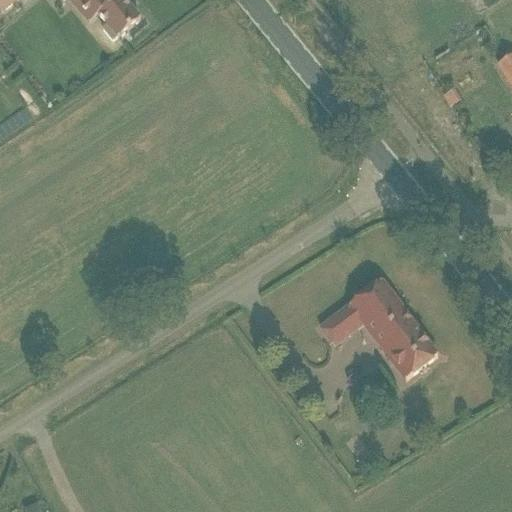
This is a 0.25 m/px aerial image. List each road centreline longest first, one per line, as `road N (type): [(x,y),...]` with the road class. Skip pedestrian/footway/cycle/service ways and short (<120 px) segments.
road 1 (unclassified): [(392,175),(0,436)]
road 2 (secondary): [(392,175),(246,0)]
road 3 (secondary): [(511,334),(392,175)]
